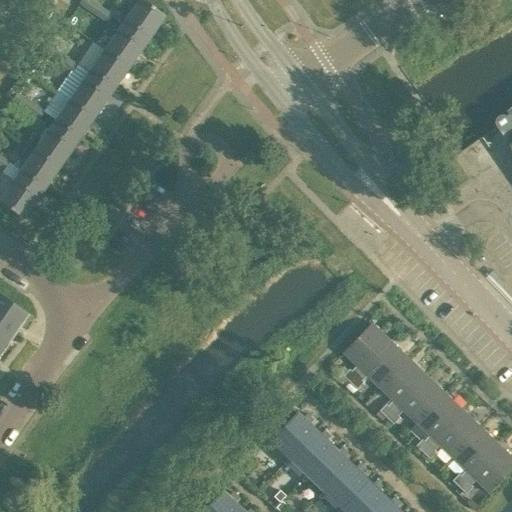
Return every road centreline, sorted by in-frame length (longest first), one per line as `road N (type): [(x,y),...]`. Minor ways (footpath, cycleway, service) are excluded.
road 1 (tertiary): [(270,90),(338,169),(427,246)]
road 2 (tertiary): [(427,246),(295,74)]
road 3 (residential): [(87,309),(173,215),(190,181)]
road 4 (residential): [(87,309),(0,427)]
road 5 (residential): [(295,74),(419,0)]
road 6 (tertiary): [(511,334),(427,246)]
